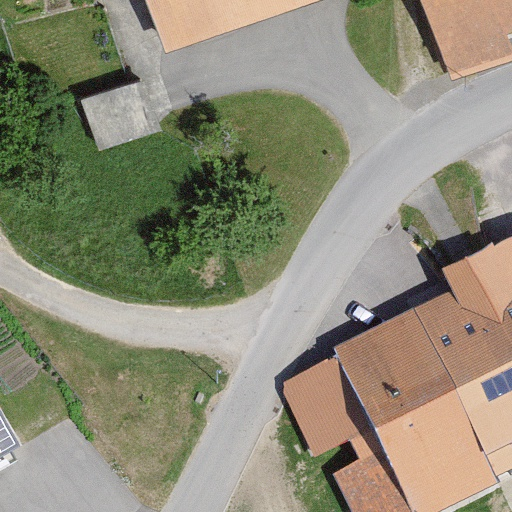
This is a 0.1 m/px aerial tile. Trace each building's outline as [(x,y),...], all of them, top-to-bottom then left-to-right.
[(157,0),(175,49),(318,0),(157,0)] [(511,0),(436,0),(453,46),(511,25),(511,0)] [(133,70),(83,83),(96,133),(146,120),(133,70)] [(458,304),(342,358),(413,511),(467,511),(511,491),(511,257),(450,286),(458,304)] [(0,450),(13,443),(0,419),(0,450)]
